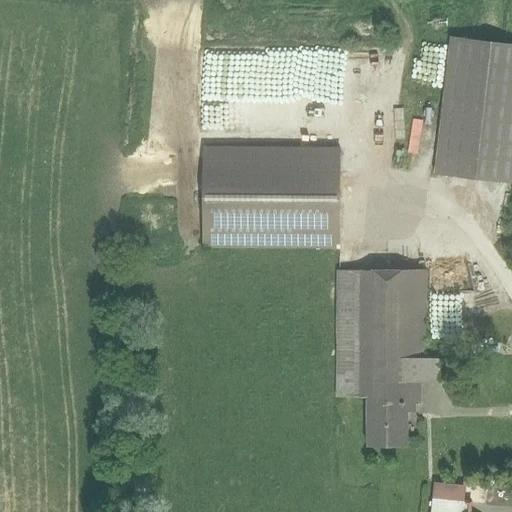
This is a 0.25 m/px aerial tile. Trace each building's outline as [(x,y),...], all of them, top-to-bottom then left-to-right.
[(216,0),(216,7),(246,9),(246,0),(216,0)] [(511,52),(455,45),(438,175),(511,184),(511,52)] [(373,100),(374,47),(326,46),(325,99),(373,100)] [(326,148),(197,148),(197,243),(326,243),(326,148)] [(419,268),(333,269),(334,385),(358,385),(358,442),(396,441),(396,407),(419,407),(419,388),(442,388),(442,359),(420,359),(419,268)] [(471,511),(472,500),(431,498),(430,511),(471,511)]
